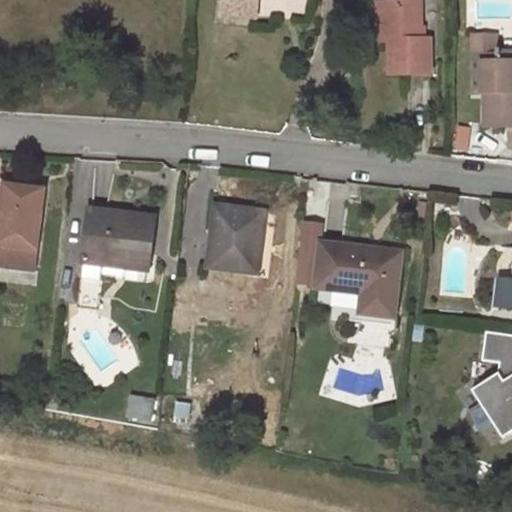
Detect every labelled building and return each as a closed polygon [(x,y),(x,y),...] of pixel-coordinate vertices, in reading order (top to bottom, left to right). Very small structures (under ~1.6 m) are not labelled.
[(222,0),(221,16),(254,17),(256,0),(222,0)] [(384,2),(385,39),(389,39),(391,73),(431,72),(430,37),(421,37),(420,0),(405,0),(405,1),(384,2)] [(479,53),(479,93),(485,93),(485,126),(511,126),(511,49),(497,50),(497,53),(479,53)] [(0,265),(35,270),(44,190),(3,185),(0,207),(0,210),(2,210),(1,217),(0,217),(0,265)] [(216,205),(208,266),(257,272),(264,211),(216,205)] [(91,209),(82,278),(78,307),(99,309),(103,281),(117,283),(124,268),(149,270),(155,217),(91,209)] [(316,287),(342,290),(361,293),(361,312),(393,315),(401,252),(321,242),(316,287)] [(511,279),(500,279),(497,305),(511,306),(511,279)] [(511,336),(483,332),(479,359),(498,362),(496,373),(466,390),(498,438),(511,428),(511,381),(509,377),(511,365),(511,336)] [(127,415),(150,418),(153,400),(130,397),(127,415)] [(176,419),(187,421),(190,404),(179,402),(176,419)]
